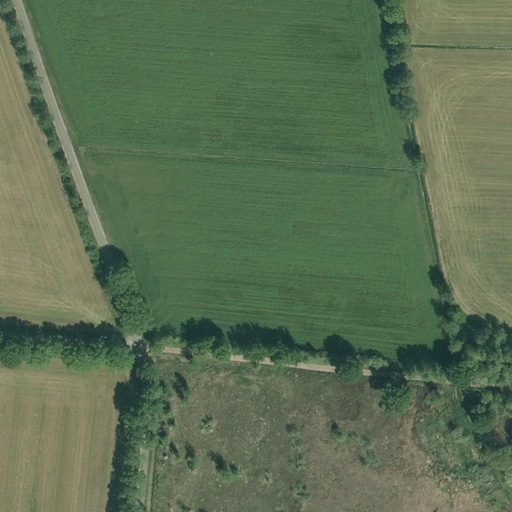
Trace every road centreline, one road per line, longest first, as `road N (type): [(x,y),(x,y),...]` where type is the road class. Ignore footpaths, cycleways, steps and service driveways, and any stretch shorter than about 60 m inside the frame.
road 1 (track): [(137,343),(511,385)]
road 2 (unclassified): [(137,343),(15,0)]
road 3 (unclassified): [(139,511),(148,388),(137,343)]
road 4 (unclassified): [(137,343),(0,334)]
